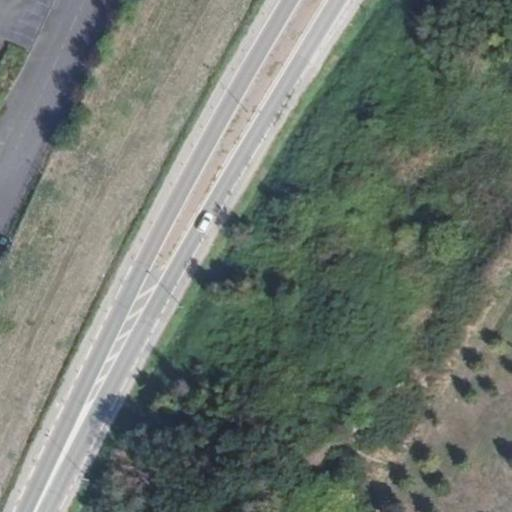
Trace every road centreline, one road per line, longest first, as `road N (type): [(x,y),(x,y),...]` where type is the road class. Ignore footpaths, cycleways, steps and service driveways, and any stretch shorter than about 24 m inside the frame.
road 1 (primary): [(54,511),(201,222),(332,0)]
road 2 (primary): [(283,0),(131,265),(8,511)]
road 3 (primary): [(49,481),(338,0)]
road 4 (primary): [(288,0),(82,386),(49,481)]
